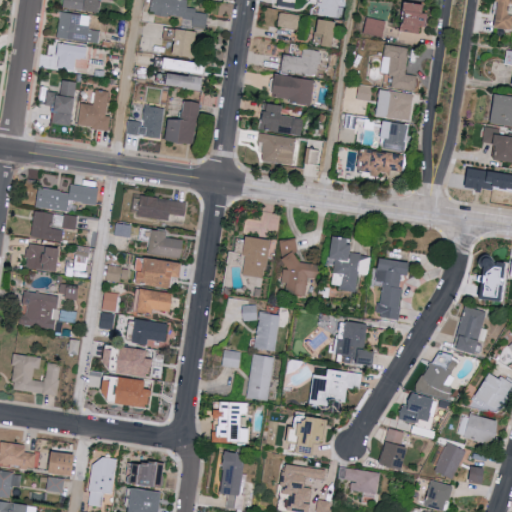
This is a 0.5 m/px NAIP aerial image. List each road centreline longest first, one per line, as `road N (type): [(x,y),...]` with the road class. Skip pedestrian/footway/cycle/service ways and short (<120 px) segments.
road 1 (residential): [(186,511),(193,465),(180,445),(219,183)]
road 2 (tertiary): [(219,183),(511,225)]
road 3 (residential): [(351,441),(452,281),(466,219)]
road 4 (tertiary): [(0,149),(219,183)]
road 5 (residential): [(0,194),(30,0)]
road 6 (residential): [(431,184),(447,151),(469,0)]
road 7 (residential): [(450,0),(427,148),(431,184)]
road 8 (residential): [(219,183),(246,0)]
road 9 (residential): [(0,416),(180,445)]
